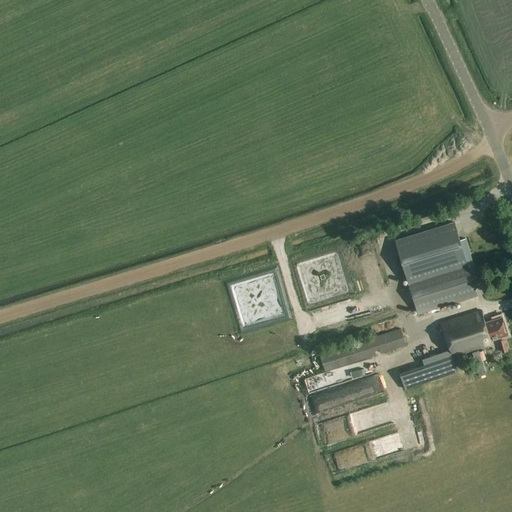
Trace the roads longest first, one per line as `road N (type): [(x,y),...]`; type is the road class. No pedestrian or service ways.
road 1 (track): [(491,134),(458,164),(356,207),(0,317)]
road 2 (tertiary): [(491,134),(428,0)]
